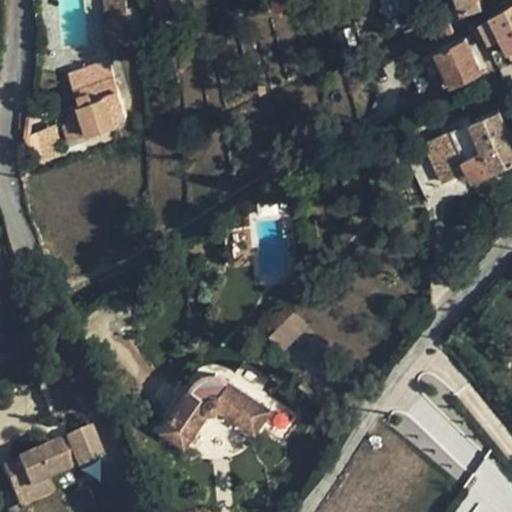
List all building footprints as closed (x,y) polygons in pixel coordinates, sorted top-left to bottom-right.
[(131,43),(134,41),(148,37),(136,4),(128,8),(127,0),(103,0),(104,11),(128,9),(131,43)] [(187,0),(154,0),(160,13),(188,2),(187,0)] [(482,4),(481,0),(458,0),(463,12),(482,4)] [(502,35),(511,55),(511,1),(491,13),(492,15),(502,35)] [(131,45),(131,43),(128,9),(104,11),(106,46),(131,45)] [(492,15),(480,22),(490,41),(502,35),(492,15)] [(453,32),(448,17),(436,23),(441,37),(453,32)] [(154,50),(151,41),(149,36),(148,37),(134,41),(139,56),(154,50)] [(466,36),(438,49),(438,50),(453,82),(453,83),(481,70),(466,36)] [(66,63),(68,70),(109,57),(107,50),(66,63)] [(173,50),(153,54),(156,71),(176,67),(173,50)] [(453,82),(438,50),(422,58),(430,76),(437,73),(444,86),(453,82)] [(109,57),(68,70),(78,103),(67,107),(71,120),(64,123),(69,140),(116,125),(115,120),(127,116),(109,57)] [(499,109),(475,119),(487,147),(511,137),(499,109)] [(475,119),(424,141),(443,182),(468,170),(473,180),(511,161),(511,137),(487,147),(475,119)] [(57,125),(31,136),(37,160),(63,151),(57,125)] [(352,145),(337,150),(341,161),(356,155),(352,145)] [(277,199),(257,200),(258,215),(279,213),(277,199)] [(271,338),(285,349),(307,324),(293,312),(271,338)] [(190,388),(196,392),(201,386),(206,383),(211,382),(216,382),(227,386),(231,380),(224,375),(219,372),(211,372),(204,373),(200,376),(197,378),(190,388)] [(163,427),(185,442),(209,407),(214,409),(218,408),(221,406),(255,429),(270,407),(231,380),(227,386),(216,382),(211,382),(206,383),(201,386),(196,392),(190,388),(163,427)] [(65,437),(66,439),(68,445),(59,449),(57,443),(1,469),(19,507),(54,491),(49,480),(69,471),(67,464),(75,460),(79,468),(101,458),(88,428),(65,437)] [(66,439),(57,443),(59,449),(68,445),(66,439)]
